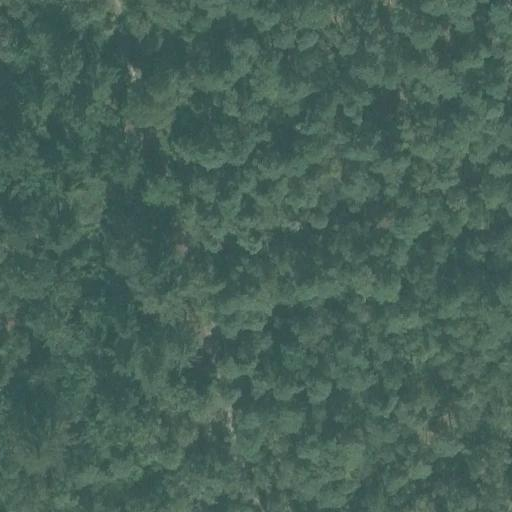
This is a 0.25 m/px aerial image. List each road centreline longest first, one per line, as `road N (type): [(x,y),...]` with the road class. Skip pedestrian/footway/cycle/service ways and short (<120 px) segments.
road 1 (track): [(109,0),(209,381)]
road 2 (track): [(209,381),(198,411),(164,448),(72,511)]
road 3 (track): [(0,346),(191,322)]
